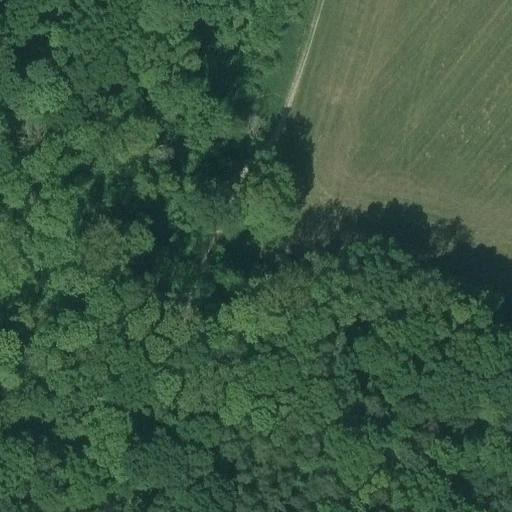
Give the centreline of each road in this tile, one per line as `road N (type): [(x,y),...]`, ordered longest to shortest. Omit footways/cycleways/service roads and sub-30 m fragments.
road 1 (track): [(184,325),(245,345),(403,332),(474,370)]
road 2 (track): [(442,511),(474,370)]
